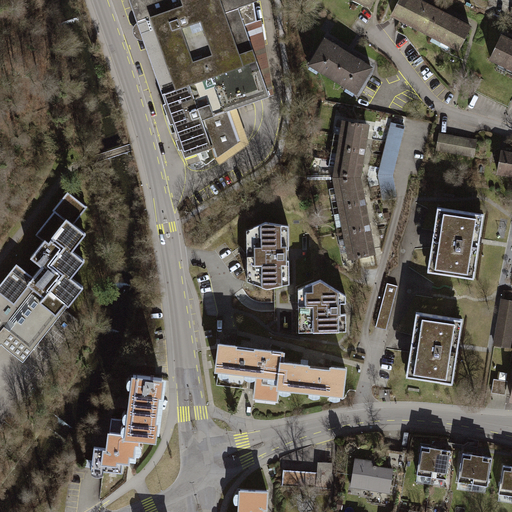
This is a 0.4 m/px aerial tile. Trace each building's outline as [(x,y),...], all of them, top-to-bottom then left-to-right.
[(126,0),(158,95),(267,57),(256,0),(126,0)] [(365,8),(369,0),(348,0),(362,7),(365,8)] [(421,32),(432,10),(412,0),(396,0),(389,15),(421,32)] [(455,49),(466,26),(432,10),(421,32),(455,49)] [(511,68),(511,41),(501,36),(490,57),(511,68)] [(346,53),(323,39),(307,65),(354,94),(370,68),(346,53)] [(267,57),(158,95),(182,162),(210,152),(215,164),(246,142),(234,111),(272,96),(267,57)] [(337,137),(364,141),(367,127),(340,123),(337,137)] [(404,127),(391,124),(378,172),(383,195),(394,193),(391,177),(404,127)] [(446,135),(439,134),(436,152),(473,158),(476,140),(446,135)] [(337,137),(336,149),(362,153),(364,141),(337,137)] [(334,162),(360,167),(362,153),(336,149),(334,162)] [(511,153),(501,152),(497,175),(511,177),(511,153)] [(331,180),(357,180),(360,167),(334,162),(332,177),(331,180)] [(334,196),(360,190),(357,180),(331,180),(334,196)] [(337,209),(363,204),(360,190),(334,196),(337,209)] [(90,210),(69,194),(38,232),(46,238),(31,257),(45,268),(36,279),(19,265),(7,282),(0,289),(0,292),(15,305),(30,287),(32,289),(0,329),(0,344),(21,362),(61,311),(65,307),(70,311),(87,290),(74,280),(88,261),(75,251),(88,234),(77,225),(90,210)] [(340,222),(365,217),(363,204),(337,209),(340,222)] [(428,240),(423,273),(468,280),(474,241),(478,217),(433,210),(428,240)] [(343,235),(369,229),(365,217),(340,222),(343,235)] [(262,220),(243,229),(244,281),(264,287),(272,286),(288,283),(287,224),(262,220)] [(273,331),(295,332),(295,288),(315,280),(315,250),(300,250),(300,222),(287,224),(288,283),(272,286),(273,306),(273,331)] [(345,248),(372,242),(369,229),(343,235),(345,248)] [(348,260),(375,254),(372,242),(345,248),(348,260)] [(315,280),(295,288),(295,332),(344,331),(344,296),(319,279),(315,280)] [(385,283),(374,327),(378,328),(385,330),(396,286),(385,283)] [(495,347),(511,349),(511,339),(511,301),(502,300),(495,347)] [(406,353),(403,376),(447,383),(453,346),(457,321),(412,314),(408,344),(406,353)] [(279,384),(283,356),(284,347),(220,338),(215,368),(257,373),(254,399),(277,401),(279,384)] [(312,360),(283,356),(279,384),(346,394),(350,362),(332,361),(332,365),(312,363),(312,360)] [(126,433),(141,435),(154,437),(161,376),(133,373),(126,433)] [(507,396),(509,381),(494,379),(492,394),(507,396)] [(139,455),(141,435),(126,433),(111,432),(109,447),(96,446),(94,467),(122,470),(123,460),(130,461),(131,454),(139,455)] [(430,475),(433,453),(419,451),(416,473),(430,475)] [(445,477),(448,455),(433,453),(430,475),(445,477)] [(375,460),(354,457),(351,486),(352,488),(352,492),(364,494),(366,489),(390,493),(393,467),(374,464),(375,460)] [(472,483),(475,461),(460,459),(458,481),(472,483)] [(487,485),(489,463),(475,461),(472,483),(487,485)] [(316,475),(283,473),(282,487),(327,490),(329,466),(317,465),(316,475)] [(511,493),(511,471),(502,470),(499,492),(511,493)] [(267,509),(267,492),(238,490),(236,511),(259,511),(259,509),(267,509)]
